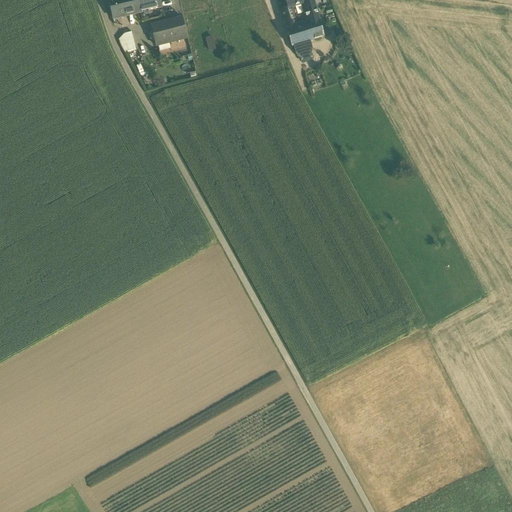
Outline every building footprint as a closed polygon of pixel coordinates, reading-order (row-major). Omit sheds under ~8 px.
[(121,0),(115,2),(108,3),(112,20),(140,13),(162,8),(159,0),(121,0)] [(284,0),(287,9),(288,11),(302,6),(307,4),(307,3),(305,0),(284,0)] [(302,6),(309,26),(314,42),(323,39),(312,1),(307,3),(307,4),(302,6)] [(280,11),(282,21),(290,19),(288,11),(287,9),(280,11)] [(152,27),(153,34),(151,34),(151,36),(152,40),(153,41),(155,41),(157,47),(188,39),(183,19),(152,27)] [(282,21),(286,32),(294,30),(290,19),(282,21)] [(309,26),(294,30),(286,32),(290,48),(292,48),(309,43),(314,42),(309,26)] [(121,48),(125,54),(136,51),(131,34),(125,35),(119,41),(121,48)] [(205,39),(208,52),(215,51),(212,38),(205,39)] [(295,56),(301,62),(309,60),(310,56),(312,51),(309,43),(292,48),(295,56)]
